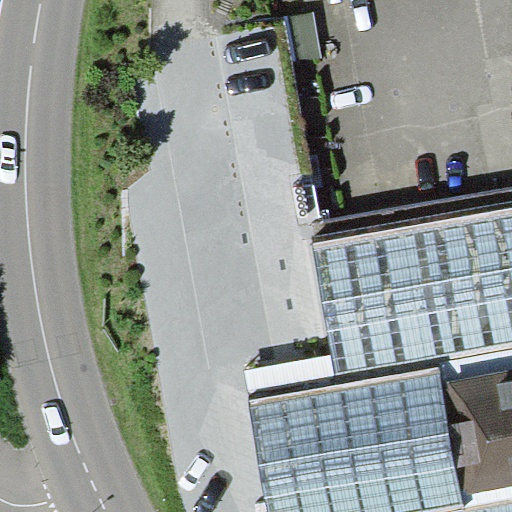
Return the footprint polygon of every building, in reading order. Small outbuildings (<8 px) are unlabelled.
[(318,244),(511,208),(511,186),(314,222),(318,244)] [(511,368),(442,381),(439,362),(511,348),(511,208),(318,244),(310,245),(332,355),(337,386),(247,401),(268,511),(511,511),(511,502),(466,511),(463,494),(511,484),(511,368)] [(511,368),(511,348),(439,362),(442,381),(511,368)] [(247,401),(337,386),(332,355),(244,369),(247,401)] [(511,502),(511,484),(463,494),(466,511),(511,502)]
